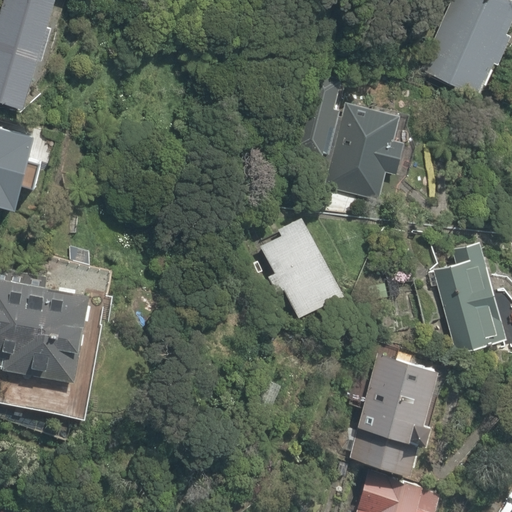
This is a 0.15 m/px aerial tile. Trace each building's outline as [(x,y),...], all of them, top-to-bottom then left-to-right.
[(0,103),(28,111),(42,62),(49,64),(60,27),(53,25),(59,0),(2,0),(0,8),(0,103)] [(481,92),(511,31),(511,3),(504,0),(450,0),(420,61),(481,92)] [(391,146),(401,117),(347,101),(345,110),(337,107),(343,85),(315,78),(297,144),(335,155),(329,177),(381,192),(387,170),(400,173),(407,151),(391,146)] [(0,209),(26,217),(33,195),(45,199),(58,157),(45,153),(51,133),(0,117),(0,209)] [(352,295),(309,214),(259,241),(276,272),(268,276),(276,291),(283,287),(302,321),(352,295)] [(483,262),(433,276),(455,351),(506,337),(496,303),(500,302),(495,285),(490,286),(483,262)] [(0,401),(30,406),(34,379),(72,385),(70,395),(94,399),(109,295),(0,279),(0,401)] [(414,474),(439,373),(376,358),(351,459),(414,474)] [(422,511),(427,497),(366,480),(357,511),(422,511)]
